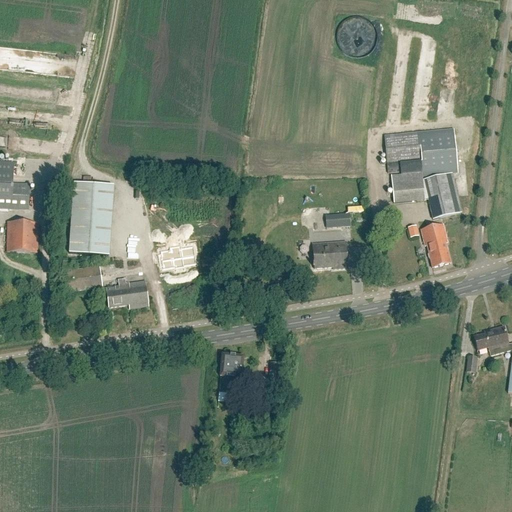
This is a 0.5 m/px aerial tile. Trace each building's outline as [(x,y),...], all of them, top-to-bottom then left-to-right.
[(422,175),(422,177),(450,175),(452,174),(457,174),(453,131),(384,137),(388,174),(401,173),(401,175),(407,175),(422,173),(422,175)] [(30,186),(12,185),(13,165),(0,164),(0,209),(29,211),(30,186)] [(424,201),(423,181),(422,177),(422,175),(422,173),(407,175),(401,175),(391,176),(394,204),(424,201)] [(115,189),(76,186),(71,257),(110,260),(115,189)] [(349,215),(337,216),(338,228),(350,227),(349,215)] [(37,255),(38,224),(8,223),(7,253),(37,255)] [(411,238),(421,237),(419,226),(409,228),(411,238)] [(450,265),(445,244),(447,244),(443,226),(421,231),(425,247),(427,247),(432,269),(450,265)] [(347,269),(346,243),(312,245),(314,270),(333,268),(333,270),(347,269)] [(64,295),(103,289),(99,267),(61,273),(64,295)] [(126,285),(125,280),(118,281),(119,287),(106,289),(109,309),(129,306),(130,310),(149,307),(145,282),(126,285)] [(488,351),(508,346),(504,328),(484,333),(484,336),(473,339),(477,352),(488,349),(488,351)] [(511,345),(508,346),(488,351),(490,357),(511,351),(511,359),(507,394),(511,394),(511,345)] [(241,380),(244,358),(222,355),(220,377),(221,377),(219,394),(234,395),(236,379),(241,380)] [(475,375),(477,359),(467,358),(465,374),(475,375)] [(283,388),(284,363),(272,363),(271,388),(283,388)]
